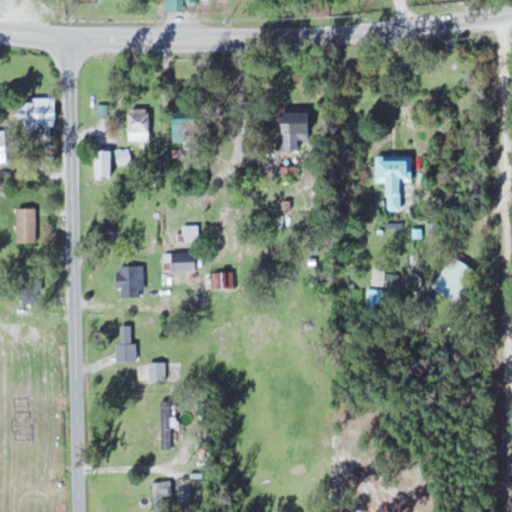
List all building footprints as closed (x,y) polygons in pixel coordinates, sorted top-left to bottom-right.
[(166,0),(167,10),(185,10),(185,0),(166,0)] [(58,125),(58,97),(33,97),(33,125),(58,125)] [(130,136),(153,136),(153,107),(130,107),(130,136)] [(283,148),(300,148),(300,137),(315,137),(315,107),(283,107),(283,148)] [(198,114),(176,114),(176,141),(198,141),(198,114)] [(0,161),(9,161),(9,132),(0,131),(0,161)] [(132,148),(118,149),(118,163),(132,162),(132,148)] [(115,149),(98,149),(98,175),(115,175),(115,149)] [(414,154),(379,154),(379,181),(390,181),(391,209),(406,209),(405,181),(415,181),(414,154)] [(39,242),(39,207),(19,207),(19,242),(39,242)] [(185,240),(200,240),(200,225),(185,224),(185,240)] [(199,251),(168,251),(168,270),(199,270),(199,251)] [(477,267),(454,254),(436,288),(459,301),(477,267)] [(374,285),(398,285),(398,274),(387,274),(387,264),(374,264),(374,285)] [(120,295),(146,295),(146,265),(120,265),(120,295)] [(214,287),(232,287),(232,271),(214,271),(214,287)] [(393,292),(371,286),(367,301),(390,306),(393,292)] [(120,361),(137,361),(137,325),(120,325),(120,361)] [(152,381),(168,381),(168,362),(152,362),(152,381)] [(172,399),(160,399),(160,448),(172,448),(172,399)] [(175,511),(174,480),(154,481),(155,511),(175,511)]
